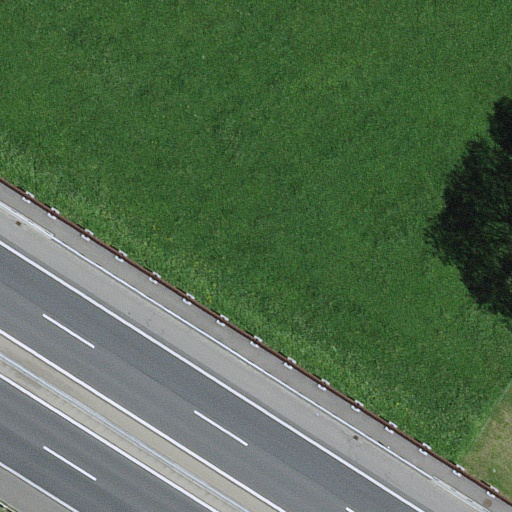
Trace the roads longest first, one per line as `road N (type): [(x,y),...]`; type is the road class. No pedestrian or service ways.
road 1 (motorway): [(350,511),(0,290)]
road 2 (motorway): [(0,423),(141,511)]
